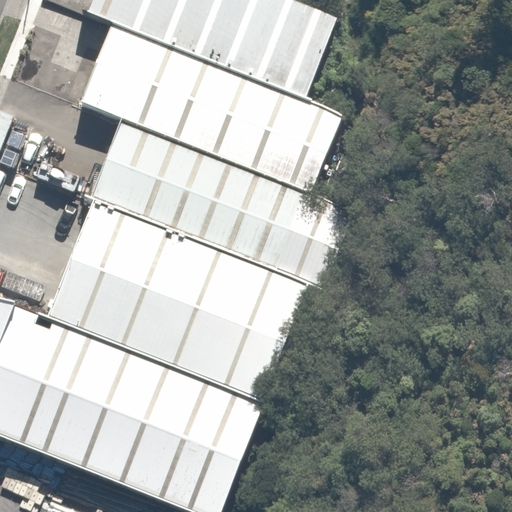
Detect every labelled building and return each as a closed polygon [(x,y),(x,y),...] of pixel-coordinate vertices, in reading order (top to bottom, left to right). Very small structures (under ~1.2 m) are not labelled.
[(308,39),(215,0),(71,0),(60,26),(82,35),(274,117),(308,39)] [(317,136),(274,117),(82,35),(50,109),(97,129),(286,210),(317,136)] [(332,230),(286,210),(97,129),(63,210),(296,310),(297,310),(332,230)] [(296,310),(63,210),(0,182),(0,313),(15,320),(248,420),(296,310)] [(0,455),(131,511),(208,511),(248,420),(15,320),(0,313),(0,455)]
